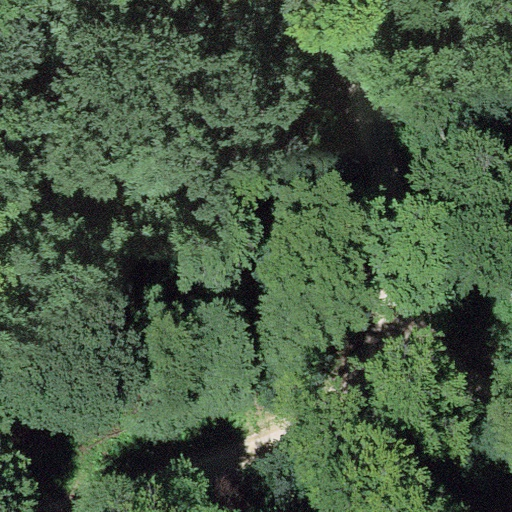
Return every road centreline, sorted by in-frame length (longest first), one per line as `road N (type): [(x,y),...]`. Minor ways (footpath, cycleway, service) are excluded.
road 1 (track): [(379,375),(392,262),(382,150),(334,0)]
road 2 (track): [(59,511),(251,454),(379,375)]
road 3 (track): [(379,375),(511,426)]
